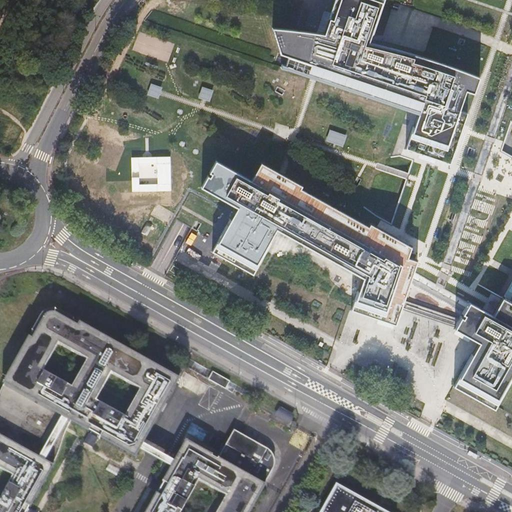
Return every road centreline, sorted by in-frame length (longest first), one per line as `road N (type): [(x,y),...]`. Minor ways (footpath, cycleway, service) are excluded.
road 1 (tertiary): [(466,464),(99,254),(47,213)]
road 2 (tertiary): [(28,250),(81,265),(460,476)]
road 3 (tertiary): [(33,178),(124,0)]
road 4 (tertiary): [(109,0),(12,165)]
